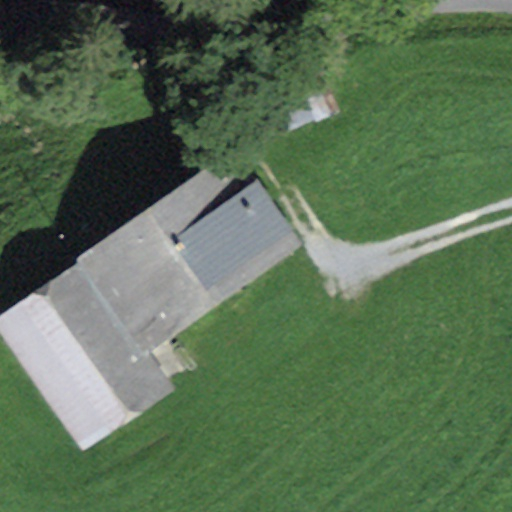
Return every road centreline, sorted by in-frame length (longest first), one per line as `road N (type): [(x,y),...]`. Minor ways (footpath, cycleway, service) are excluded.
road 1 (residential): [(0,26),(72,21),(227,34),(426,0)]
road 2 (track): [(352,271),(511,214)]
